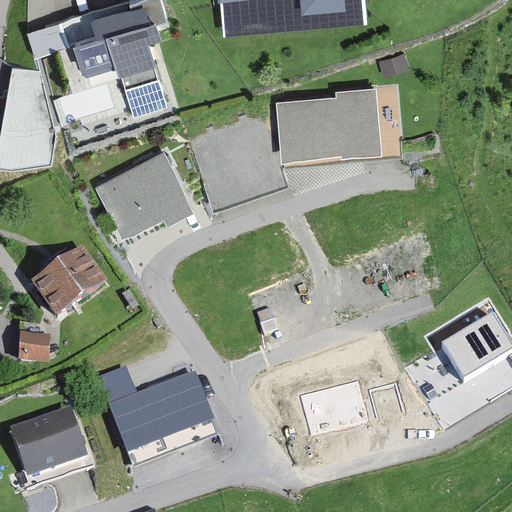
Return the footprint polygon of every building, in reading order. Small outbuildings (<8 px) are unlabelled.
[(72,42),(72,43),(73,44),(80,68),(81,68),(83,75),(115,65),(116,71),(118,70),(131,66),(148,61),(149,61),(150,60),(143,35),(155,32),(152,21),(164,17),(158,0),(126,0),(129,10),(120,13),(119,9),(77,22),(82,39),(72,42)] [(337,98),(277,102),(281,162),(382,155),(377,89),(336,91),(337,98)] [(259,113),(187,140),(214,213),(287,186),(259,113)] [(166,152),(97,189),(123,239),(193,203),(166,152)] [(32,285),(55,316),(100,283),(78,252),(59,266),(55,260),(47,265),(51,271),(32,285)] [(19,323),(17,360),(32,361),(55,351),(57,325),(19,323)] [(127,367),(97,379),(132,469),(220,434),(198,377),(140,400),(127,367)] [(84,468),(80,455),(66,414),(11,433),(26,474),(61,462),(65,474),(84,468)]
